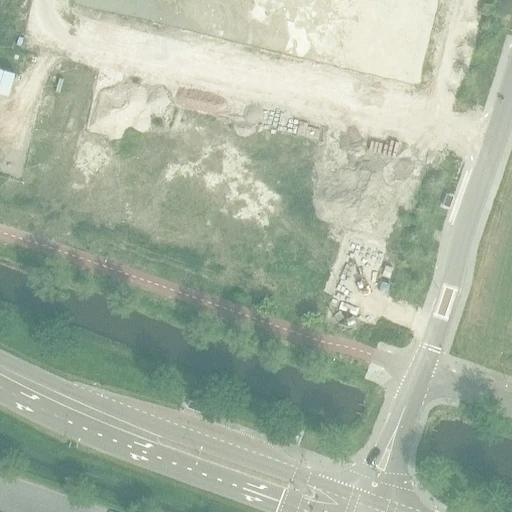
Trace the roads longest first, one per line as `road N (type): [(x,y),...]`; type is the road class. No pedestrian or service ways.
road 1 (residential): [(42,0),(31,41),(432,134),(435,122)]
road 2 (secondary): [(354,511),(105,425),(0,375)]
road 3 (residential): [(417,374),(493,141)]
road 4 (residential): [(361,511),(417,374)]
road 5 (residential): [(435,122),(465,0)]
